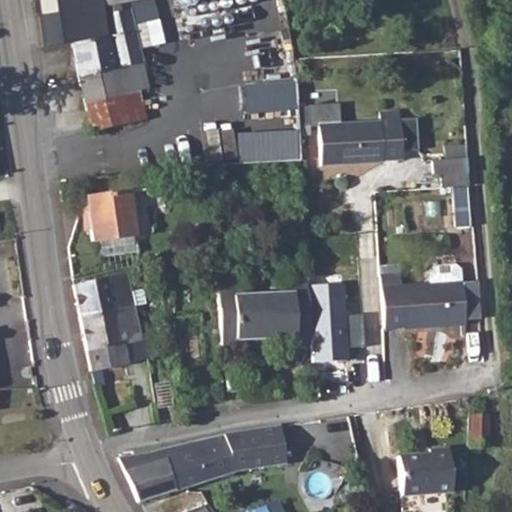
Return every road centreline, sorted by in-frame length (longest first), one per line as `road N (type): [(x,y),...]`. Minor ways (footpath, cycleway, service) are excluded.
road 1 (secondary): [(7,0),(56,358),(88,456)]
road 2 (residential): [(88,456),(163,435),(474,382),(491,361)]
road 3 (track): [(491,361),(467,53),(454,0)]
road 4 (unknown): [(148,511),(264,469)]
